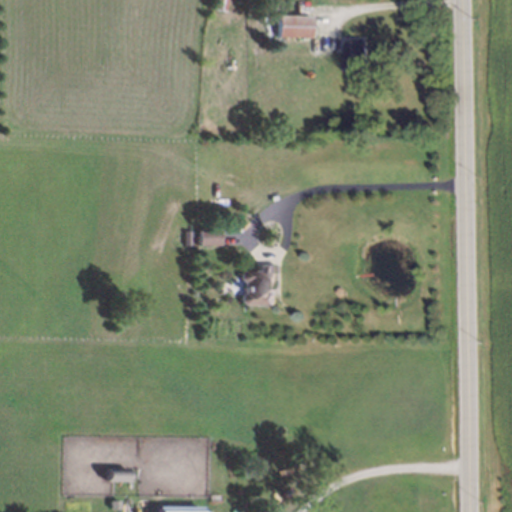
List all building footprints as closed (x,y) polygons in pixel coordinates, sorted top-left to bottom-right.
[(207,7),(207,0),(214,0),(221,1),(219,9),(207,7)] [(273,37),(273,16),(306,16),(306,38),(273,37)] [(343,71),(343,52),(340,52),(340,41),(365,41),(365,71),(343,71)] [(194,225),(214,226),(214,247),(193,247),(194,225)] [(189,230),(189,235),(186,235),(185,244),(179,244),(179,230),(189,230)] [(271,272),(270,286),(265,286),(264,294),(266,295),(266,301),(270,301),(270,310),(238,310),(235,307),(235,305),(236,302),(239,299),(239,297),(238,296),(238,293),(240,292),(239,287),(237,287),(235,284),(235,280),(238,278),(251,278),(251,272),(271,272)] [(102,481),(124,482),(124,469),(103,469),(102,481)]
